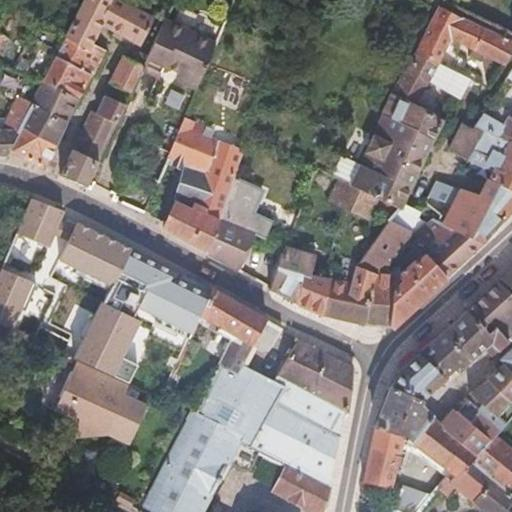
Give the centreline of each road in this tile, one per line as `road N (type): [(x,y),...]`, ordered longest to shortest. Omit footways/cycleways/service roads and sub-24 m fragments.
road 1 (unclassified): [(0,173),(76,200),(312,323)]
road 2 (residential): [(511,242),(378,358)]
road 3 (residential): [(378,358),(342,511)]
